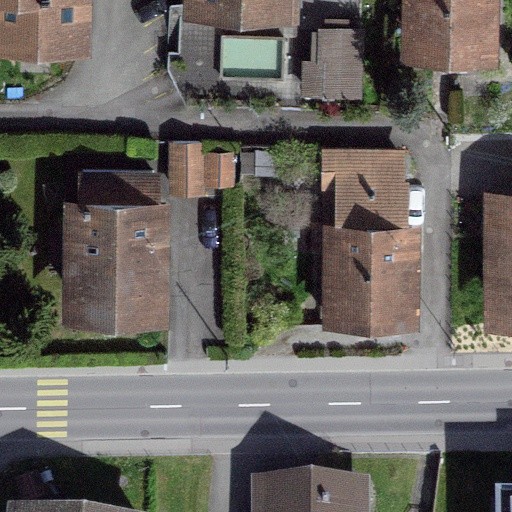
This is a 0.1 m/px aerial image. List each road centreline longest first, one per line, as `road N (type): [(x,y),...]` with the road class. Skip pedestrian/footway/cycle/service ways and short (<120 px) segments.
road 1 (secondary): [(511,399),(0,409)]
road 2 (residential): [(435,131),(0,116)]
